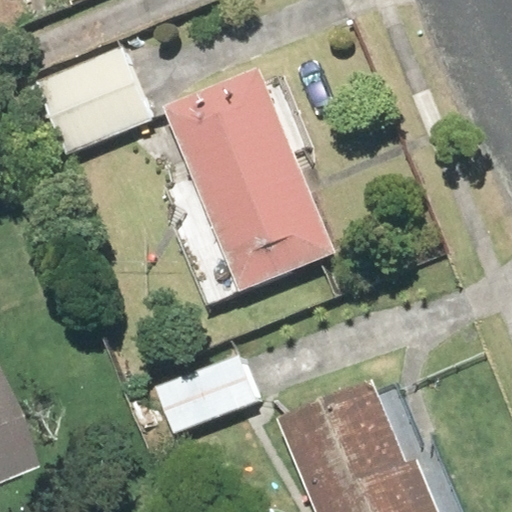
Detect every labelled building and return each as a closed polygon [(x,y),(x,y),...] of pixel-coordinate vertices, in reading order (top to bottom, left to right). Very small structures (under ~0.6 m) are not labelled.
[(134,50),(43,86),(74,164),(165,128),(134,50)] [(286,66),(187,104),(261,290),(360,251),(286,66)] [(250,360),(163,390),(181,441),(268,411),(250,360)] [(391,377),(298,416),(338,511),(463,511),(440,456),(427,461),(391,377)] [(0,472),(33,458),(0,383),(0,472)]
